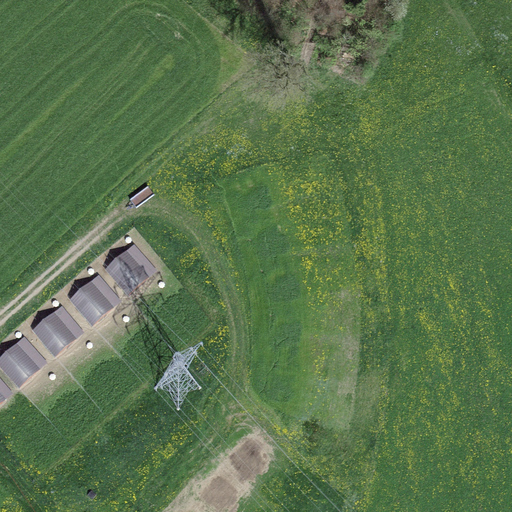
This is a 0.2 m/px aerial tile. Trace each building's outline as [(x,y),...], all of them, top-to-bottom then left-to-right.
[(134,244),(105,270),(127,295),(156,269),(134,244)] [(98,275),(71,300),(93,325),(121,300),(98,275)] [(63,306),(33,330),(54,355),(84,330),(63,306)] [(25,337),(0,358),(0,365),(18,386),(46,361),(25,337)] [(0,377),(0,402),(12,392),(0,377)]
